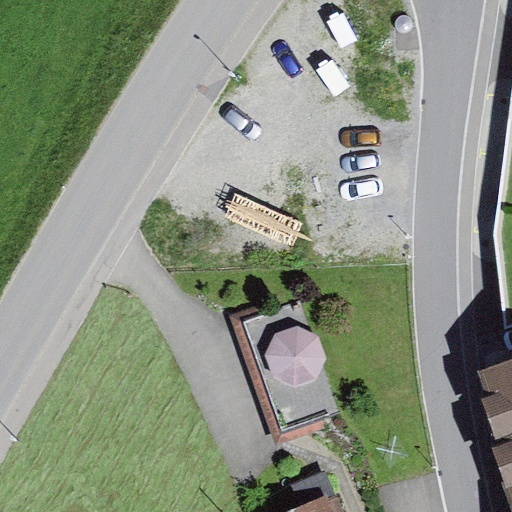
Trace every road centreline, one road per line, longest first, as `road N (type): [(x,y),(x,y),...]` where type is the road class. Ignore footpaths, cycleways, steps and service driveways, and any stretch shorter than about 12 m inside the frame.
road 1 (residential): [(451,0),(436,296),(470,511)]
road 2 (secondary): [(0,373),(223,0)]
